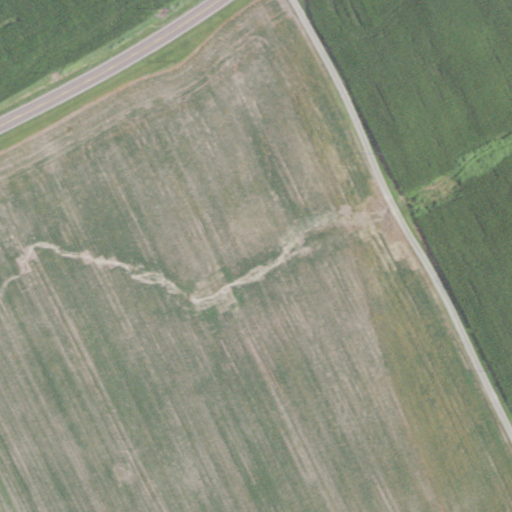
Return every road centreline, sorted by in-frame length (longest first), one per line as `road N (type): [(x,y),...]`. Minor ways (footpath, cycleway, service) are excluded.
road 1 (residential): [(511,435),(292,0)]
road 2 (secondary): [(220,0),(0,125)]
